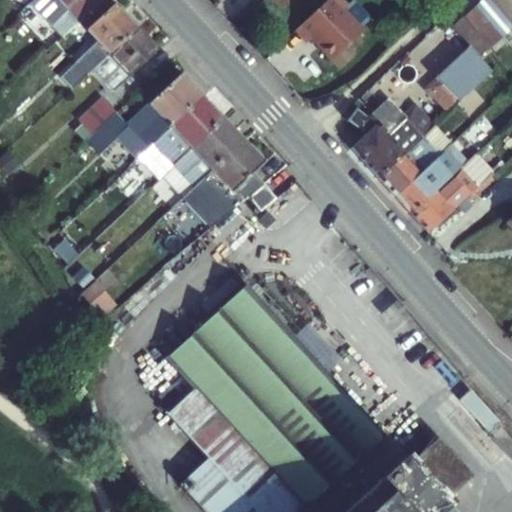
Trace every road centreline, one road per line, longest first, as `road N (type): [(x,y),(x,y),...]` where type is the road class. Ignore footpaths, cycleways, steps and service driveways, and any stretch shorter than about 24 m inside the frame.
road 1 (residential): [(347,198),(292,250),(511,510)]
road 2 (primary): [(347,198),(166,0)]
road 3 (primary): [(511,383),(347,198)]
